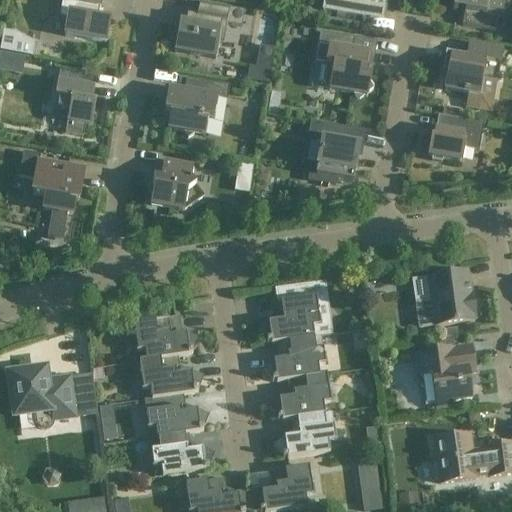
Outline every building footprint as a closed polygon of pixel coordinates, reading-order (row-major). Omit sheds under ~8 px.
[(69,18),(65,38),(107,45),(110,24),(99,21),(102,0),(63,0),(61,16),(69,18)] [(324,0),(323,12),(365,20),(368,7),(365,4),(365,0),(371,0),(385,2),(385,0),(324,0)] [(455,0),(453,13),(465,15),(469,15),(467,28),(463,27),(462,28),(493,34),(495,20),(501,21),(504,0),(455,0)] [(180,26),(175,54),(176,54),(216,60),(216,61),(219,42),(224,43),(227,26),(242,29),(245,13),(194,4),(194,6),(199,7),(197,20),(188,18),(186,27),(180,26)] [(266,45),(287,47),(290,13),(269,11),(266,45)] [(321,34),(316,65),(330,68),(326,92),(354,97),(357,101),(360,102),(365,99),(368,99),(369,96),(373,92),(374,89),(371,85),(373,69),(367,68),(369,55),(353,52),(355,40),(321,34)] [(40,62),(50,64),(53,43),(18,38),(13,73),(38,76),(40,62)] [(445,92),(464,95),(464,96),(469,97),(469,96),(480,98),(483,81),(497,83),(503,51),(469,46),(467,59),(446,55),(443,74),(444,74),(445,74),(448,74),(445,92)] [(95,91),(87,89),(83,89),(85,77),(61,73),(57,100),(61,100),(59,111),(59,114),(60,120),(62,122),(63,123),(68,125),(66,136),(84,139),(86,128),(92,129),(96,105),(92,104),(95,91)] [(168,132),(185,135),(188,143),(194,136),(205,138),(208,123),(213,124),(218,101),(227,103),(230,88),(187,80),(185,94),(169,91),(165,115),(171,116),(168,132)] [(283,119),(295,121),(298,99),(286,98),(283,119)] [(480,153),(484,126),(457,121),(455,135),(435,132),(434,141),(431,140),(428,159),(462,165),(465,150),(480,153)] [(338,182),(354,185),(360,147),(356,146),(359,132),(311,124),(309,136),(323,138),(318,168),(312,167),(309,183),(337,188),(338,182)] [(22,167),(20,179),(35,181),(33,197),(46,199),(44,211),(51,213),(65,215),(74,217),(76,205),(79,205),(82,186),(82,185),(81,185),(81,184),(81,183),(80,183),(79,183),(79,182),(71,181),(73,170),(40,164),(41,157),(24,154),(22,167)] [(155,189),(151,208),(185,214),(204,200),(192,182),(194,169),(164,163),(161,181),(154,180),(153,189),(155,189)] [(468,274),(427,280),(430,303),(415,305),(419,332),(434,329),(434,330),(475,324),(475,322),(477,321),(473,295),(471,295),(468,274)] [(320,328),(316,300),(328,299),(326,284),(308,287),(310,301),(277,306),(277,307),(281,306),(283,318),(281,318),(282,323),(270,325),(270,322),(268,322),(269,325),(259,332),(267,343),(268,346),(272,345),(272,347),(280,346),(322,340),(321,338),(314,339),(313,329),(320,328)] [(146,363),(139,364),(140,365),(174,360),(189,358),(189,357),(193,356),(193,353),(198,341),(187,336),(186,334),(185,334),(185,337),(178,338),(176,321),(180,320),(179,319),(134,325),(138,354),(145,353),(146,363)] [(325,367),(322,340),(280,346),(282,362),(275,363),(275,361),(274,361),(274,364),(265,371),(272,381),(273,384),(277,384),(277,385),(294,383),(327,377),(327,376),(319,378),(318,368),(325,367)] [(471,366),(474,366),(472,349),(417,356),(420,378),(432,376),(436,406),(472,401),(469,376),(473,376),(471,366)] [(370,351),(356,352),(358,369),(372,368),(370,351)] [(176,372),(174,360),(140,365),(143,392),(150,391),(152,401),(145,402),(145,404),(180,399),(195,397),(195,395),(199,395),(198,391),(203,380),(192,375),(192,372),(190,372),(191,375),(179,377),(178,371),(176,372)] [(46,372),(9,377),(15,419),(36,416),(37,426),(37,427),(38,428),(39,430),(40,431),(42,432),(44,433),(46,433),(48,432),(49,431),(51,430),(52,428),(53,427),(53,425),(53,424),(53,423),(76,420),(70,380),(48,384),(46,372)] [(331,405),(327,377),(294,383),(295,394),(292,395),(293,400),(281,402),(280,399),(279,399),(279,402),(270,409),(278,419),(278,423),(282,422),(282,424),(297,422),(332,416),(332,415),(325,416),(323,406),(331,405)] [(182,410),(180,399),(145,404),(149,431),(156,430),(157,440),(150,441),(150,442),(185,437),(200,435),(200,434),(204,433),(204,430),(208,418),(197,413),(197,411),(196,411),(196,412),(184,414),(183,410),(182,410)] [(99,417),(97,404),(82,406),(84,419),(99,417)] [(336,443),(332,416),(297,422),(299,433),(297,433),(298,439),(286,440),(286,437),(284,438),(285,440),(275,448),(283,458),(284,461),(288,461),(288,462),(330,456),(329,445),(336,443)] [(187,448),(185,437),(150,442),(154,469),(161,468),(163,480),(206,474),(205,472),(209,472),(209,468),(214,456),(203,452),(202,449),(201,449),(201,452),(189,454),(189,448),(187,448)] [(435,443),(438,466),(434,466),(436,482),(440,481),(441,486),(477,481),(477,480),(490,478),(491,480),(511,476),(511,446),(486,450),(487,454),(473,456),(471,438),(435,443)] [(376,464),(357,467),(361,496),(380,494),(376,464)] [(310,471),(270,475),(271,476),(275,476),(276,487),(274,487),(275,493),(263,494),(263,492),(250,493),(252,511),(294,511),(308,510),(306,499),(313,498),(310,471)] [(170,479),(128,487),(130,498),(172,491),(170,479)] [(221,483),(225,483),(225,481),(186,487),(189,511),(252,511),(250,493),(237,495),(237,498),(226,500),(225,494),(223,494),(221,483)] [(415,511),(433,511),(433,497),(416,498),(415,511)]
